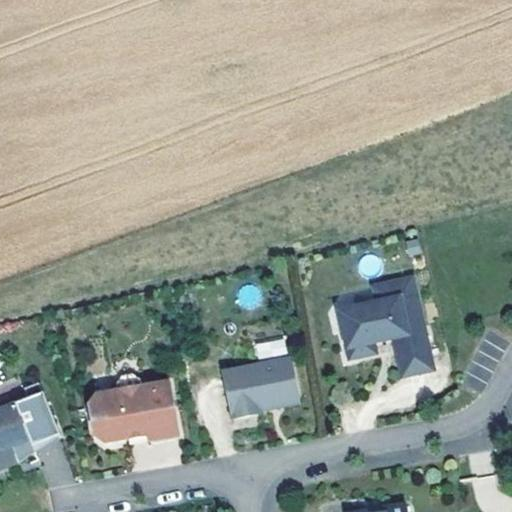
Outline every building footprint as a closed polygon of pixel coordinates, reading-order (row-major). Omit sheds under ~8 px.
[(435,368),(414,276),(374,285),(378,301),(349,308),(354,329),(344,331),(348,348),(357,346),(360,356),(377,352),(375,342),(394,339),(403,375),(435,368)] [(349,308),(339,310),(344,331),(354,329),(349,308)] [(357,346),(348,348),(350,358),(360,356),(357,346)] [(222,371),(233,417),(264,411),(263,409),(296,402),(301,396),(293,357),(222,371)] [(150,439),(180,434),(170,381),(144,385),(143,379),(134,373),(124,375),(118,383),(119,390),(98,394),(91,404),(96,434),(107,442),(130,437),(149,434),(150,439)] [(35,438),(38,446),(66,435),(54,404),(49,406),(46,397),(4,412),(7,421),(0,423),(0,471),(24,463),(17,445),(35,438)] [(130,437),(131,443),(150,439),(149,434),(130,437)] [(355,511),(408,511),(407,503),(387,506),(388,510),(374,511),(371,511),(371,509),(355,511)]
